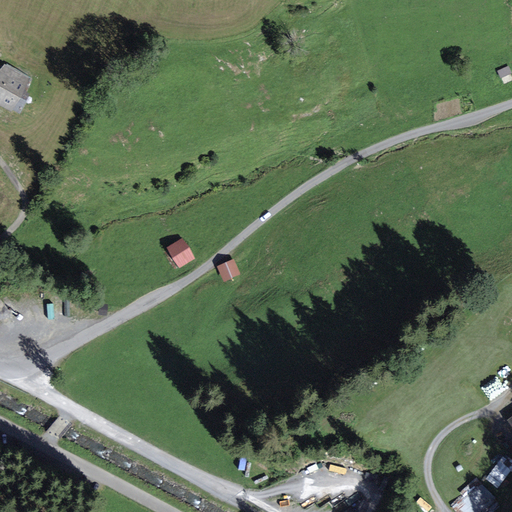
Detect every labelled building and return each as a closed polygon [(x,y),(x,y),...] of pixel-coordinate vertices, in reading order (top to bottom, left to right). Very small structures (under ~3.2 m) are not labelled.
[(31,78),(5,64),(0,73),(0,104),(16,113),(16,111),(19,112),(28,95),(24,93),(31,78)] [(196,259),(184,239),(169,249),(181,268),(196,259)] [(239,276),(233,261),(217,267),(223,282),(239,276)] [(498,486),(511,466),(511,458),(504,452),(485,476),(498,486)] [(493,511),(492,510),(500,505),(483,479),(469,489),(467,486),(448,499),(457,511),(493,511)]
